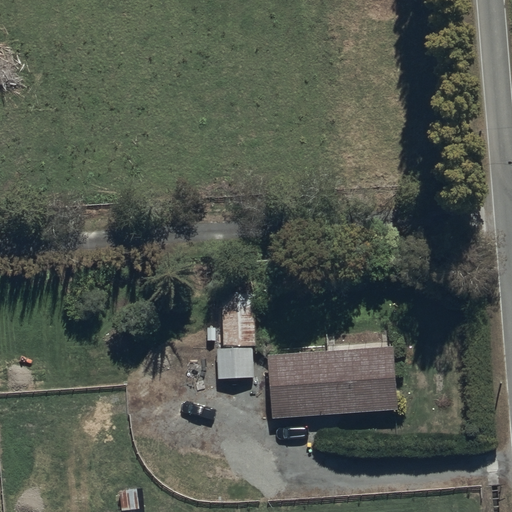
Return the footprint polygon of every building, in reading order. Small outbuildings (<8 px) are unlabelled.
[(254,289),(218,291),(221,347),(215,347),(217,377),(253,375),(251,345),(257,345),(254,289)] [(391,345),(264,354),(269,416),(396,407),(391,345)] [(106,511),(97,418),(0,427),(0,511),(106,511)] [(248,439),(160,444),(160,450),(147,451),(148,479),(162,478),(163,494),(206,491),(206,511),(242,511),(241,488),(251,487),(248,439)] [(449,511),(447,490),(257,506),(257,511),(449,511)]
